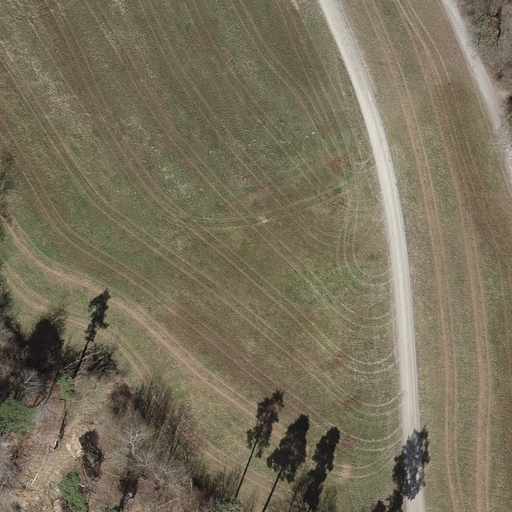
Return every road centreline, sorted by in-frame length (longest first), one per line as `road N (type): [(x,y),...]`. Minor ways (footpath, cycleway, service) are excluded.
road 1 (track): [(326,0),(371,111),(387,177),(400,258),(415,511)]
road 2 (track): [(511,170),(445,0)]
